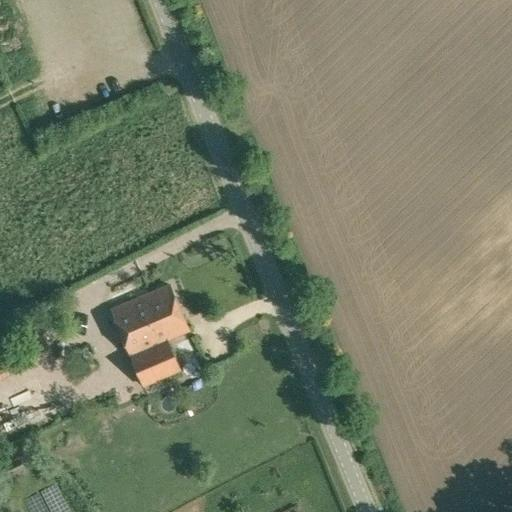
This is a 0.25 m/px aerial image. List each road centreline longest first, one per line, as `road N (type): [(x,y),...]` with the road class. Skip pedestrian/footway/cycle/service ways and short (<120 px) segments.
road 1 (tertiary): [(366,511),(158,0)]
road 2 (track): [(182,59),(146,73),(91,62),(0,103)]
